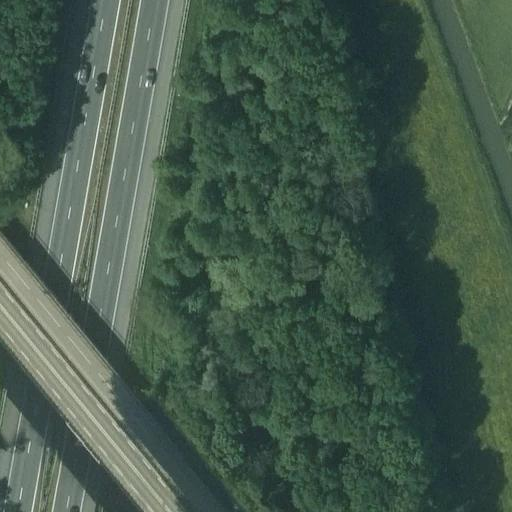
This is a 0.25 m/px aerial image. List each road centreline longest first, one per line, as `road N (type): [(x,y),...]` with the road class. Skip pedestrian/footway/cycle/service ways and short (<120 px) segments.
road 1 (motorway): [(99,0),(7,511)]
road 2 (motorway): [(67,511),(155,0)]
road 3 (unclassified): [(210,511),(0,254)]
road 4 (secondary): [(168,511),(0,307)]
